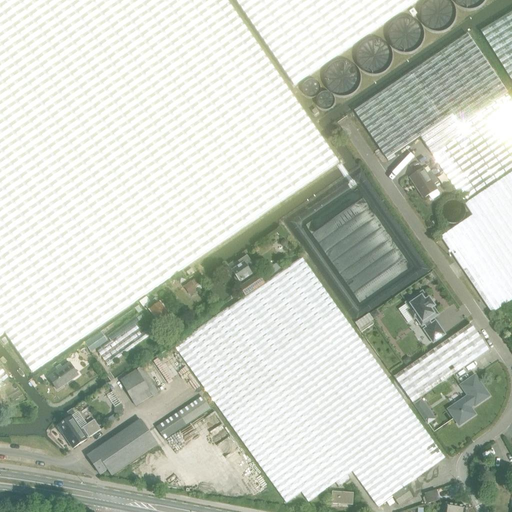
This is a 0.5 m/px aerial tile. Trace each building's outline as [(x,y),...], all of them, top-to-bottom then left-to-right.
[(0,0),(0,336),(4,333),(32,373),(138,300),(271,209),(338,163),(225,0),(0,0)] [(234,0),(294,86),(301,81),(418,0),(234,0)] [(428,0),(425,2),(421,7),(420,13),(420,19),(423,25),(427,29),(432,32),(438,33),(443,32),(449,29),(452,25),(455,20),(456,14),(454,8),(451,3),(447,0),(428,0)] [(453,0),(454,2),(458,7),(464,10),(469,10),(475,9),(480,7),(484,3),(485,0),(453,0)] [(511,11),(480,31),(511,81),(511,11)] [(404,19),(398,20),(393,24),(389,29),(387,35),(388,41),(390,46),(395,51),(400,54),(406,54),(411,53),(416,51),(420,47),(423,41),(423,36),(422,30),(419,25),(415,21),(409,19),(404,19)] [(431,155),(463,201),(511,167),(511,102),(506,94),(467,35),(352,112),(385,161),(387,159),(420,138),(448,119),(459,136),(431,155)] [(372,40),(366,42),(361,46),(357,51),(356,56),(356,63),(359,68),(363,73),(368,75),(374,76),(380,75),(385,72),(389,68),(391,63),(392,57),(391,52),(388,47),(383,43),(378,41),(372,40)] [(341,62),(335,64),(330,67),(326,72),(324,78),(325,84),(327,90),(332,94),(337,97),(343,98),(348,97),(353,94),(357,90),(360,85),(360,79),(359,73),(356,68),(352,65),(346,62),(341,62)] [(420,138),(431,155),(459,136),(448,119),(420,138)] [(423,168),(410,177),(423,198),(428,195),(431,199),(433,200),(439,196),(439,194),(437,189),(434,185),(438,182),(432,172),(427,175),(423,168)] [(511,171),(499,180),(464,204),(472,216),(440,237),(491,314),(511,300),(511,297),(511,296),(511,295),(511,171)] [(464,207),(463,204),(463,202),(461,199),(459,198),(457,196),(453,196),(450,196),(448,196),(445,199),(442,202),(441,206),(441,208),(442,211),(442,212),(444,214),(446,216),(448,217),(451,218),(453,218),(456,217),(460,215),(462,212),(463,210),(464,207)] [(257,270),(253,265),(247,255),(234,264),(236,267),(231,271),(234,275),(233,279),(235,282),(239,282),(239,283),(257,270)] [(405,487),(445,459),(301,259),(265,284),(246,298),(175,347),(285,503),(301,492),(308,502),(336,484),(339,488),(349,479),(347,476),(351,472),(377,507),(392,496),(405,487)] [(265,284),(258,274),(239,288),(246,298),(265,284)] [(191,281),(183,287),(190,295),(197,290),(195,287),(198,284),(195,279),(191,282),(191,281)] [(422,293),(406,304),(407,304),(410,309),(407,311),(413,320),(416,319),(421,327),(424,325),(426,328),(423,330),(433,345),(445,336),(444,335),(435,323),(432,325),(429,321),(437,315),(432,308),(434,307),(429,299),(427,300),(422,293)] [(167,319),(170,316),(166,310),(170,306),(165,299),(159,303),(156,299),(146,306),(159,324),(160,323),(163,325),(167,322),(167,319)] [(111,342),(97,351),(108,366),(158,330),(143,310),(142,311),(138,314),(107,337),(111,342)] [(376,311),(370,315),(374,319),(380,315),(376,311)] [(369,313),(355,323),(360,330),(371,321),(373,320),(369,313)] [(360,330),(359,330),(361,333),(373,324),(371,321),(360,330)] [(489,350),(471,324),(394,377),(412,403),(489,350)] [(101,333),(89,342),(94,350),(107,341),(101,333)] [(408,357),(403,361),(406,366),(411,362),(408,357)] [(0,388),(10,380),(3,372),(6,369),(0,361),(0,388)] [(165,383),(152,362),(143,367),(156,388),(165,383)] [(78,377),(70,364),(63,369),(60,366),(56,369),(58,372),(48,378),(56,390),(78,377)] [(119,380),(131,399),(135,406),(158,393),(141,367),(119,380)] [(489,396),(475,376),(461,386),(468,396),(448,410),(459,426),(475,415),(471,409),(489,396)] [(178,413),(154,429),(162,441),(186,426),(210,410),(209,408),(212,405),(207,398),(204,400),(202,397),(178,413)] [(420,399),(413,404),(418,411),(425,406),(420,399)] [(92,414),(85,418),(87,423),(95,419),(92,414)] [(114,415),(101,423),(104,428),(117,419),(114,415)] [(73,449),(101,430),(94,419),(82,427),(82,428),(81,429),(72,417),(72,416),(70,417),(57,426),(58,427),(57,428),(61,434),(62,433),(73,449)] [(157,445),(140,420),(88,456),(100,475),(107,470),(112,476),(157,445)] [(493,449),(482,454),(484,460),(495,454),(493,449)] [(392,496),(393,496),(399,506),(412,497),(405,487),(392,496)] [(439,500),(438,496),(436,490),(425,494),(428,503),(439,500)] [(353,506),(354,496),(354,494),(333,493),(333,504),(353,506)]
